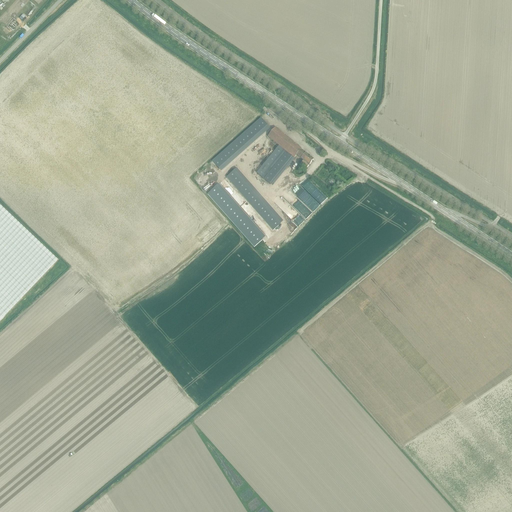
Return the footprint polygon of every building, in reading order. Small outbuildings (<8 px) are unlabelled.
[(11,0),(0,12),(0,23),(3,26),(26,3),(22,0),(11,0)] [(219,169),(268,126),(261,118),(212,162),(219,169)] [(268,126),(219,169),(221,172),(270,128),(268,126)] [(268,137),(282,148),(292,156),(294,158),(297,155),(303,160),(302,162),(301,161),(300,163),(306,168),(313,159),(301,150),(302,149),(275,128),(268,137)] [(292,156),(282,148),(260,175),(270,184),(292,156)] [(283,222),(237,169),(234,171),(280,224),(283,222)] [(226,178),(240,194),(250,205),(273,230),(280,224),(234,171),(226,178)] [(218,185),(216,187),(262,240),(264,238),(218,185)] [(216,187),(208,194),(254,247),(262,240),(216,187)] [(0,321),(57,261),(0,207),(0,321)]
